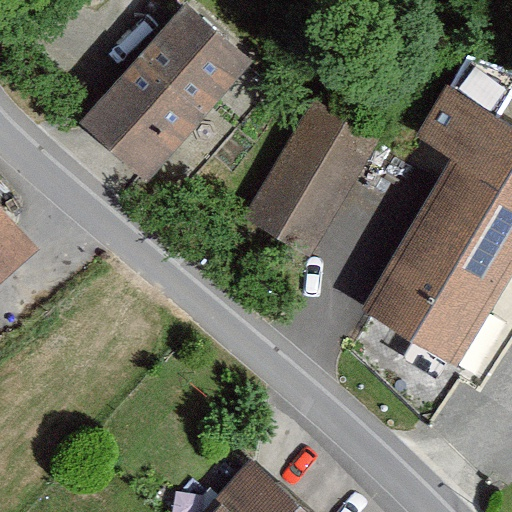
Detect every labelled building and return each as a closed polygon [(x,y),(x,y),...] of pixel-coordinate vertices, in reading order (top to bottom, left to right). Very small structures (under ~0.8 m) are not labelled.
[(78,123),(139,183),(259,70),(194,8),(78,123)] [(376,141),(302,97),(225,217),(296,265),(376,141)] [(511,143),(468,123),(364,315),(455,379),(511,280),(511,143)] [(0,287),(37,254),(0,213),(0,287)] [(290,511),(247,481),(223,511),(290,511)]
